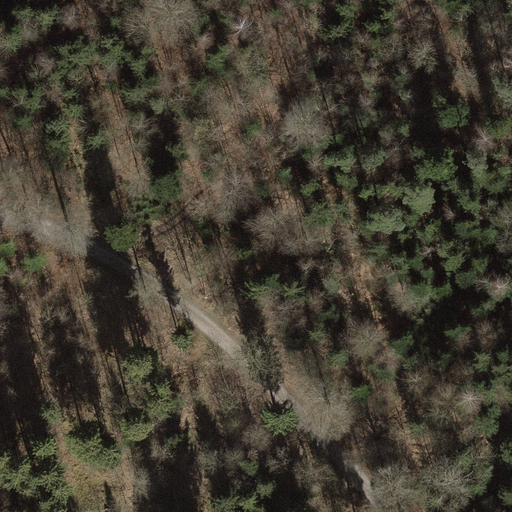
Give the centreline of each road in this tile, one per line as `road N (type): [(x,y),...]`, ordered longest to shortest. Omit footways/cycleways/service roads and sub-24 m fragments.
road 1 (track): [(0,214),(61,227),(208,325),(386,511)]
road 2 (track): [(326,443),(432,452),(511,432)]
road 3 (track): [(97,248),(0,335)]
